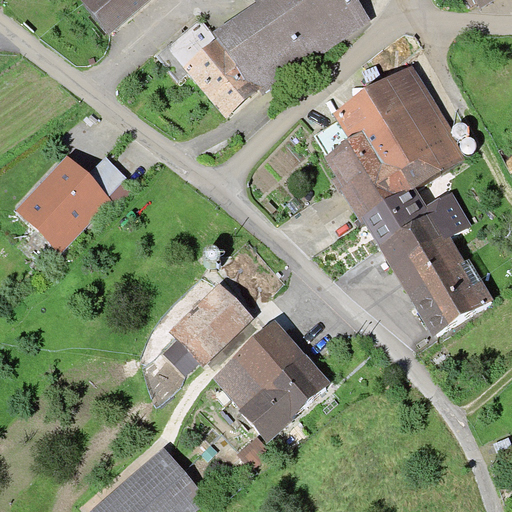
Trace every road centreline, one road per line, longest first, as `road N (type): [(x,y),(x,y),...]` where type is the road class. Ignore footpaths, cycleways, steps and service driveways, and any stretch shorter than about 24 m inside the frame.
road 1 (residential): [(216,187),(419,371),(458,423),(494,511)]
road 2 (unclassified): [(216,187),(0,25)]
road 3 (residential): [(406,20),(357,55),(216,187)]
